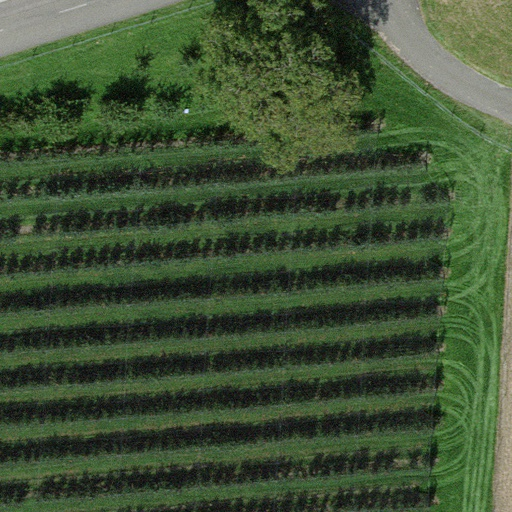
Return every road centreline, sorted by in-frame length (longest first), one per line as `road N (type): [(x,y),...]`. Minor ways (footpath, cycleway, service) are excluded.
road 1 (track): [(511,96),(441,71),(383,0)]
road 2 (tertiary): [(132,0),(0,40)]
